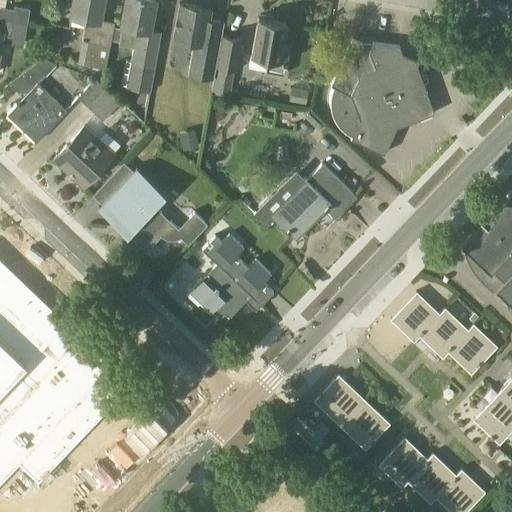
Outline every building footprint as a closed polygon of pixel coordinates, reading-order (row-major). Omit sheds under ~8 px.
[(103,0),(73,0),(72,6),(71,13),(87,16),(83,40),(88,41),(84,63),(105,67),(110,44),(111,44),(112,40),(114,27),(115,21),(100,18),(103,0)] [(153,0),(125,0),(123,16),(121,25),(122,25),(122,28),(114,27),(112,40),(119,41),(118,45),(133,47),(130,61),(125,60),(121,84),(126,85),(126,87),(150,92),(161,31),(148,29),(153,0)] [(188,74),(214,78),(216,67),(222,34),(224,22),(211,19),(209,19),(211,8),(180,2),(173,38),(194,42),(188,74)] [(0,17),(12,20),(12,21),(27,24),(30,8),(14,5),(14,9),(0,6),(0,17)] [(286,22),(258,16),(254,40),(251,55),(251,56),(249,67),(265,70),(264,73),(282,76),(287,47),(282,45),(286,22)] [(0,52),(4,29),(10,30),(12,21),(12,20),(0,17),(0,52)] [(241,38),(222,34),(216,67),(233,70),(236,71),(241,38)] [(343,60),(330,85),(333,86),(332,89),(331,92),(331,95),(330,98),(330,101),(330,104),(331,108),(332,111),(333,114),(334,116),(335,119),(337,122),(339,124),(341,127),(343,129),(346,131),(349,132),(351,134),(351,135),(350,137),(352,138),(370,146),(384,153),(385,150),(396,126),(414,119),(431,113),(434,112),(430,100),(425,88),(429,80),(426,71),(418,69),(417,64),(418,60),(402,53),(399,45),(394,45),(373,42),(370,48),(368,47),(362,44),(353,39),(343,60)] [(66,109),(38,82),(45,74),(34,63),(8,82),(23,95),(6,113),(36,141),(66,109)] [(104,87),(95,78),(78,97),(87,105),(104,87)] [(308,89),(292,86),(289,100),(306,103),(308,89)] [(104,87),(87,105),(96,114),(107,124),(122,108),(111,98),(114,95),(104,87)] [(114,153),(84,124),(70,140),(53,157),(83,185),(99,168),(114,153)] [(199,146),(195,128),(179,132),(183,150),(199,146)] [(288,144),(276,145),(277,160),(289,159),(288,144)] [(305,175),(315,167),(305,156),(296,164),(305,175)] [(155,204),(165,193),(136,166),(133,170),(124,161),(109,177),(118,185),(98,206),(127,234),(145,250),(161,234),(162,236),(165,237),(168,238),(172,239),(173,239),(176,238),(178,238),(179,237),(180,237),(188,243),(207,223),(194,211),(178,228),(172,222),(173,221),(155,204)] [(354,192),(336,176),(322,162),(284,202),(273,191),(257,208),(253,212),(263,222),(266,225),(273,217),(279,222),(296,238),(317,217),(313,214),(322,205),(334,217),(346,205),(343,203),(354,192)] [(476,228),(460,244),(490,272),(493,269),(504,278),(494,288),(510,303),(511,301),(511,189),(489,214),(493,217),(485,225),(479,232),(476,228)] [(214,308),(224,318),(226,319),(246,297),(243,295),(247,291),(256,299),(269,286),(263,280),(271,271),(256,257),(248,265),(236,254),(244,246),(228,232),(221,240),(215,234),(202,248),(217,262),(189,291),(186,294),(198,305),(201,301),(211,310),(214,308)] [(0,481),(18,463),(37,481),(124,390),(95,363),(101,356),(0,259),(0,481)] [(39,276),(51,287),(59,295),(68,286),(48,266),(39,276)] [(445,307),(445,306),(439,312),(416,290),(390,318),(414,340),(419,334),(445,307)] [(474,323),(473,322),(468,328),(445,307),(419,334),(442,356),(448,351),(474,323)] [(497,345),(474,323),(448,351),(471,372),(497,345)] [(339,423),(364,397),(338,373),(313,399),(339,423)] [(511,376),(497,392),(511,406),(511,376)] [(511,406),(497,392),(479,411),(473,418),(499,442),(511,428),(511,406)] [(390,422),(364,397),(339,423),(365,448),(390,422)] [(288,424),(297,433),(306,423),(297,415),(288,424)] [(314,432),(305,441),(315,450),(324,440),(314,432)] [(427,457),(404,436),(388,453),(379,463),(402,484),(427,457)] [(431,499),(456,473),(433,451),(427,457),(402,484),(405,487),(411,481),(431,499)] [(464,511),(468,507),(485,490),(461,467),(456,473),(431,499),(434,502),(439,496),(455,511),(464,511)]
